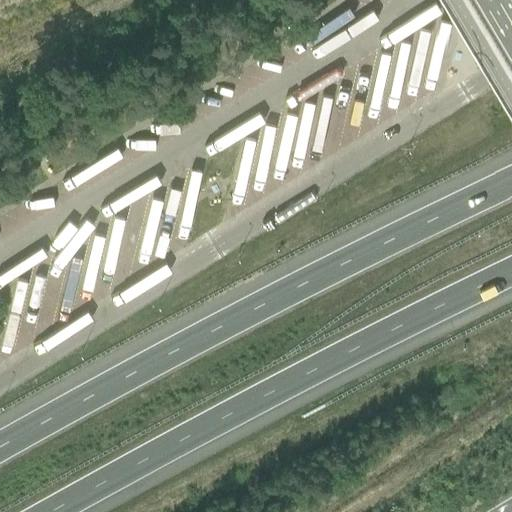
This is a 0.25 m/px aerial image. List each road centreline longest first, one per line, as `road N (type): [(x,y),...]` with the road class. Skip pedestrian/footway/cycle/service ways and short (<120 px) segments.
road 1 (motorway): [(511,183),(340,260),(0,446)]
road 2 (motorway): [(62,511),(511,276)]
